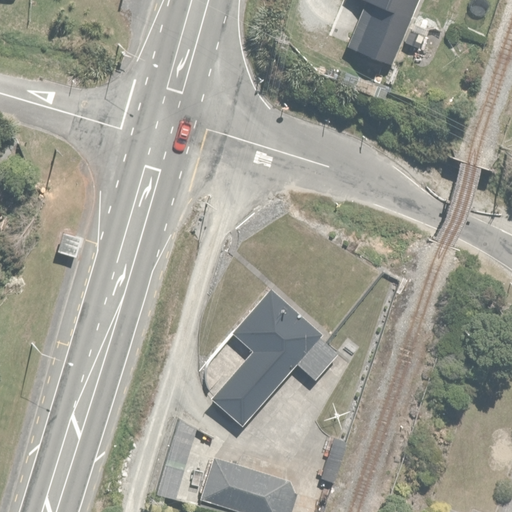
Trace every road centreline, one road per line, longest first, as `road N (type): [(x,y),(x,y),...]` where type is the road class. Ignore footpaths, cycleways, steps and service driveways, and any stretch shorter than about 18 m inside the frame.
road 1 (primary): [(52,511),(171,128)]
road 2 (residential): [(171,128),(251,141),(357,174),(511,252)]
road 3 (residential): [(0,94),(171,128)]
road 4 (primary): [(171,128),(203,0)]
